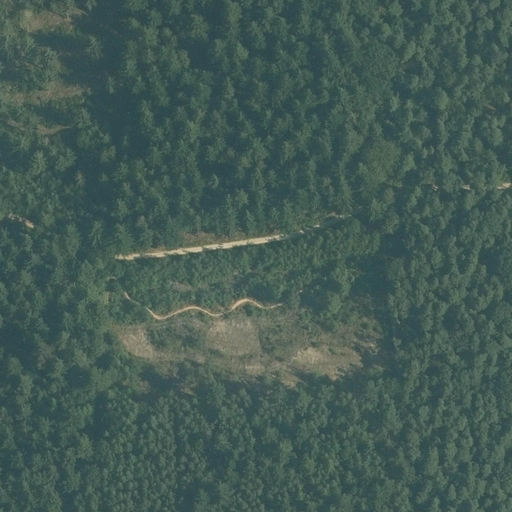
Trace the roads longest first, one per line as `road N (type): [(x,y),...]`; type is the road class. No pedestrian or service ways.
road 1 (track): [(0,211),(110,258),(304,233),(375,198),(511,187)]
road 2 (track): [(124,0),(110,258)]
